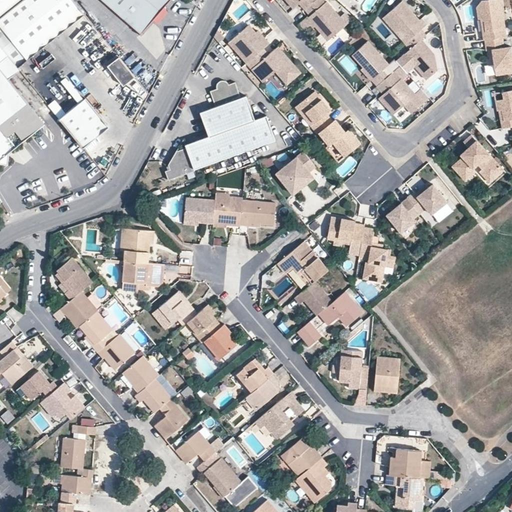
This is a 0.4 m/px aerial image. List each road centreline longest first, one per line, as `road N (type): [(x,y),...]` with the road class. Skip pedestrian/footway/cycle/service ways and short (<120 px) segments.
road 1 (residential): [(261,0),(380,137),(401,146),(458,97),(451,24),(435,0)]
road 2 (residential): [(482,481),(466,450),(433,424),(345,416),(213,266)]
road 3 (residential): [(42,221),(38,316),(173,473)]
road 4 (residential): [(42,221),(94,203),(120,182),(216,0)]
road 5 (unknown): [(143,137),(64,37)]
